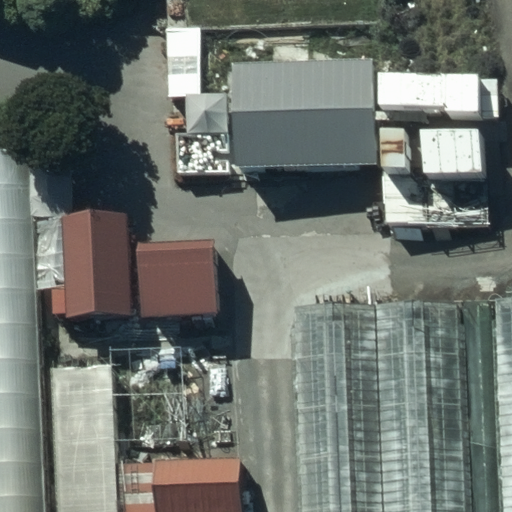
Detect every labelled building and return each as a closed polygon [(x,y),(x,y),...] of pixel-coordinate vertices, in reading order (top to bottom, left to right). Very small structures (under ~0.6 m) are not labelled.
[(190,0),(168,0),(171,98),(205,98),(203,28),(191,28),(190,0)] [(378,63),(238,66),(240,177),(381,174),(378,63)] [(502,72),(388,73),(390,227),(500,226),(499,193),(490,193),(490,118),(503,117),(502,72)] [(50,511),(34,145),(0,146),(0,511),(50,511)] [(139,318),(133,216),(68,219),(71,287),(58,288),(59,315),(71,314),(72,322),(139,318)] [(222,239),(146,242),(149,317),(225,314),(222,239)] [(471,511),(462,294),(300,301),(308,511),(471,511)] [(511,511),(511,301),(501,302),(509,511),(511,511)] [(60,511),(123,511),(114,340),(51,344),(60,511)] [(124,467),(125,511),(244,511),(242,457),(159,462),(159,465),(124,467)]
